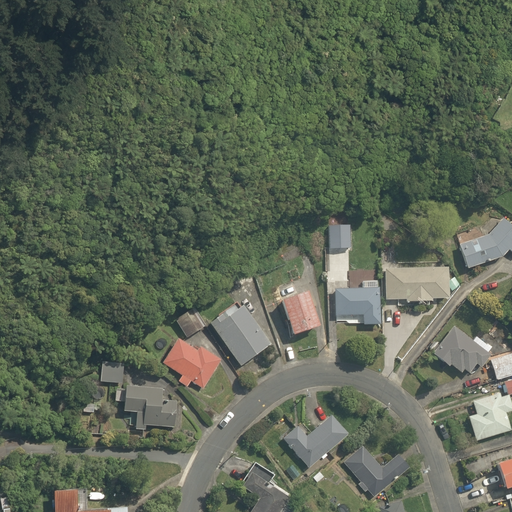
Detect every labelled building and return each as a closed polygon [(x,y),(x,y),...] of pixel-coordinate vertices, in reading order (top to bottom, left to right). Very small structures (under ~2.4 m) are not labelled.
[(457,244),(465,269),(500,257),(507,249),(511,254),(511,227),(501,218),(486,234),(457,244)] [(329,254),(330,272),(343,272),(343,254),(342,254),(341,233),(329,233),(330,254),(329,254)] [(255,259),(261,273),(283,264),(277,250),(255,259)] [(447,267),(384,269),(384,300),(404,300),(404,302),(430,301),(430,299),(447,298),(447,267)] [(379,325),(378,288),(375,288),(375,281),(361,281),(361,288),(332,289),(333,316),(361,315),(361,326),(379,325)] [(275,288),(292,336),(318,327),(306,293),(299,296),(294,282),(275,288)] [(209,325),(232,356),(241,368),(270,345),(241,307),(232,314),(224,320),(221,316),(209,325)] [(174,319),(187,339),(204,327),(192,308),(174,319)] [(431,354),(447,367),(448,365),(459,374),(462,370),(466,374),(475,363),(479,366),(488,356),(452,326),(432,353),(431,354)] [(438,342),(445,333),(440,330),(433,340),(438,342)] [(176,339),(161,363),(180,375),(177,381),(186,387),(190,381),(201,388),(219,360),(198,346),(195,351),(176,339)] [(511,353),(489,360),(495,380),(511,374),(511,353)] [(101,383),(122,384),(124,365),(102,363),(101,383)] [(511,379),(503,382),(506,395),(511,393),(511,379)] [(160,388),(123,386),(123,388),(114,388),(113,402),(122,403),(121,412),(135,412),(134,429),(144,430),(145,425),(173,427),(174,401),(159,400),(160,388)] [(467,416),(474,441),(509,430),(504,413),(511,411),(507,395),(499,397),(498,393),(471,401),(475,414),(467,416)] [(82,412),(93,413),(93,405),(83,404),(82,412)] [(281,439),(307,468),(345,434),(328,415),(305,436),(296,426),(281,439)] [(359,446),(341,463),(359,482),(356,484),(363,492),(365,490),(372,497),(405,467),(394,454),(379,468),(359,446)] [(258,499),(249,511),(298,511),(300,510),(287,501),(288,498),(267,485),(273,476),(252,463),(238,484),(241,486),(240,487),(258,499)] [(311,478),(316,482),(322,477),(317,472),(311,478)] [(484,479),(491,504),(511,498),(504,473),(484,479)] [(86,510),(85,494),(85,489),(52,491),(52,494),(53,511),(126,511),(126,508),(86,510)] [(0,497),(0,503),(1,509),(9,508),(7,497),(0,497)] [(402,511),(399,501),(376,507),(377,511),(402,511)]
